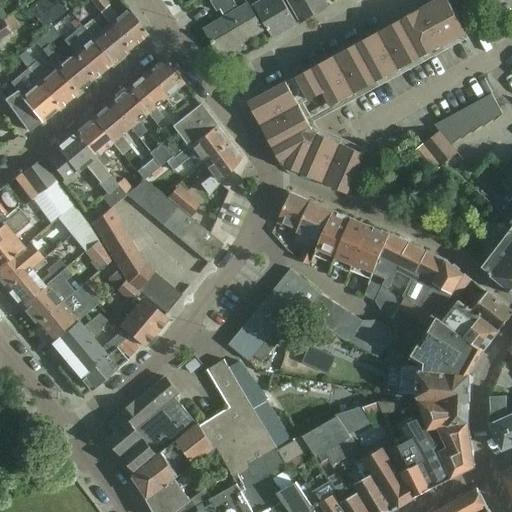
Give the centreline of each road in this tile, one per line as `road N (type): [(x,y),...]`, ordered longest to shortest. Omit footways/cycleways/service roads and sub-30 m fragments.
road 1 (residential): [(68,431),(140,374),(200,309),(253,234),(267,175)]
road 2 (residential): [(511,301),(436,243),(267,175)]
road 3 (residential): [(165,31),(0,174)]
road 4 (residential): [(211,92),(384,0)]
road 5 (residential): [(350,134),(511,47)]
road 6 (residential): [(511,330),(483,377),(485,473)]
